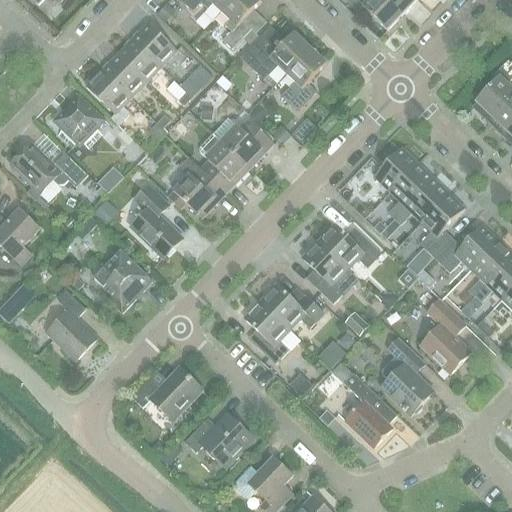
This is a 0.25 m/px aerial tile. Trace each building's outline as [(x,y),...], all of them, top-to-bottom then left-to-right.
[(213,5),(221,13),(233,0),(187,0),(183,4),(193,14),(201,4),(208,11),(213,5)] [(258,0),(233,0),(221,13),(230,22),(225,27),(232,33),(223,42),(233,51),(252,31),(243,23),(262,4),(258,0)] [(367,0),(343,0),(358,14),(363,10),(387,33),(402,17),(384,0),(370,0),(369,2),(367,0)] [(415,0),(384,0),(402,17),(417,1),(415,0)] [(157,16),(166,24),(177,13),(167,5),(157,16)] [(148,26),(133,42),(161,70),(177,54),(148,26)] [(278,68),(287,76),(311,50),(295,35),(276,55),(268,46),(260,39),(242,57),(251,64),(248,67),(258,76),(265,82),(278,68)] [(133,42),(117,58),(145,85),(161,70),(133,42)] [(311,50),(287,76),(295,84),(281,98),(298,114),(317,93),(309,85),(327,66),(311,50)] [(117,58),(102,73),(131,100),(145,85),(117,58)] [(488,123),(511,98),(511,90),(507,86),(511,80),(511,65),(508,62),(495,75),(499,79),(476,103),(477,104),(473,109),(483,118),(487,114),(492,119),(488,123)] [(97,72),(85,84),(89,87),(87,89),(115,116),(123,123),(130,116),(122,109),(131,101),(102,73),(100,75),(97,72)] [(62,132),(57,136),(71,150),(76,145),(83,146),(88,150),(102,136),(97,132),(105,123),(79,97),(53,123),(62,132)] [(493,128),(503,138),(511,128),(511,98),(488,123),(489,124),(493,119),(497,124),(493,128)] [(201,121),(213,122),(214,107),(202,107),(201,121)] [(259,108),(251,115),(259,123),(267,116),(259,108)] [(165,117),(158,125),(164,131),(172,122),(165,117)] [(237,128),(222,144),(250,172),(274,147),(249,122),(240,131),(237,128)] [(164,131),(158,125),(148,136),(158,146),(168,135),(164,131)] [(274,135),(284,145),(291,137),(281,127),(274,135)] [(511,128),(503,138),(504,139),(504,138),(511,145),(511,128)] [(210,163),(202,171),(227,196),(250,172),(222,144),(214,136),(201,149),(201,154),(207,160),(210,163)] [(28,195),(35,202),(53,183),(58,188),(64,187),(68,182),(76,190),(88,178),(63,153),(51,165),(31,146),(10,167),(33,190),(28,195)] [(375,179),(391,194),(419,166),(402,150),(375,179)] [(227,196),(202,171),(190,160),(181,170),(190,178),(169,200),(181,212),(187,205),(203,221),(227,196)] [(389,215),(395,221),(434,180),(419,166),(391,194),(400,203),(389,215)] [(106,178),(98,186),(108,196),(116,188),(106,178)] [(413,215),(422,224),(449,195),(434,180),(395,221),(401,227),(413,215)] [(131,230),(163,261),(172,251),(173,252),(183,241),(159,218),(169,208),(149,188),(135,203),(147,214),(131,230)] [(426,252),(435,260),(454,240),(445,232),(466,211),(449,195),(422,224),(432,234),(420,246),(427,252),(426,252)] [(353,209),(365,221),(371,215),(359,203),(353,209)] [(106,206),(96,216),(106,226),(112,220),(112,212),(106,206)] [(31,258),(23,250),(40,232),(20,213),(2,231),(0,228),(0,248),(21,268),(31,258)] [(70,219),(64,225),(70,231),(76,224),(70,219)] [(387,229),(381,235),(388,241),(401,227),(395,221),(387,229)] [(381,223),(375,229),(381,235),(387,229),(381,223)] [(335,226),(319,243),(349,272),(359,261),(368,270),(382,256),(364,238),(356,247),(335,226)] [(462,263),(471,272),(499,243),(483,228),(462,249),(454,240),(435,260),(451,275),(462,263)] [(349,272),(319,243),(302,260),(323,280),(315,289),(334,306),(348,292),(338,282),(349,272)] [(469,293),(476,299),(511,260),(511,255),(499,243),(471,272),(481,281),(469,293)] [(95,282),(112,298),(108,301),(123,316),(153,284),(121,254),(95,282)] [(493,293),(503,302),(511,291),(511,260),(476,299),(482,304),(493,293)] [(418,278),(430,290),(436,284),(424,272),(418,278)] [(277,286),(261,303),(291,332),(301,321),(311,330),(325,316),(306,298),(298,307),(277,286)] [(511,291),(503,302),(511,310),(511,291)] [(469,293),(461,302),(467,308),(476,299),(469,293)] [(47,336),(76,363),(98,340),(78,321),(86,312),(67,294),(58,303),(69,313),(47,336)] [(386,297),(380,303),(389,311),(398,302),(393,297),(386,297)] [(428,315),(441,327),(421,348),(451,377),(472,355),(455,339),(467,328),(440,302),(428,315)] [(291,332),(261,303),(245,320),(266,341),(258,349),(276,366),(290,352),(280,343),(291,332)] [(7,305),(0,312),(0,316),(10,326),(19,316),(7,305)] [(355,315),(346,325),(360,339),(370,329),(355,315)] [(484,335),(489,340),(495,334),(490,328),(483,322),(477,328),(484,335)] [(389,352),(396,359),(385,370),(383,376),(390,382),(382,390),(411,418),(434,394),(416,376),(425,366),(399,342),(389,352)] [(334,346),(320,361),(332,371),(346,357),(334,346)] [(131,399),(143,410),(151,402),(173,423),(203,392),(180,370),(161,390),(150,380),(131,399)] [(344,386),(353,394),(364,404),(345,423),(375,450),(393,431),(389,427),(398,417),(363,383),(354,375),(344,386)] [(301,377),(289,389),(302,402),(314,390),(301,377)] [(329,411),(321,419),(330,428),(338,420),(329,411)] [(185,444),(197,455),(203,448),(226,470),(254,441),(231,419),(219,431),(217,429),(214,432),(205,423),(185,444)] [(159,444),(152,451),(159,458),(166,451),(159,444)] [(237,484),(237,490),(248,501),(257,492),(267,502),(262,508),(265,511),(276,511),(292,496),(283,487),(293,478),(274,460),(259,476),(252,468),(237,484)] [(328,511),(313,498),(299,511),(328,511)]
